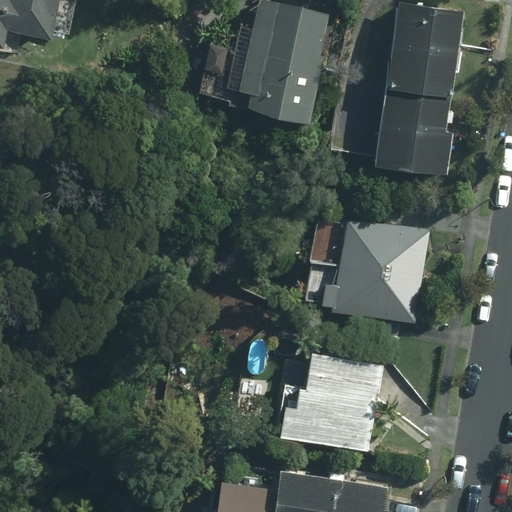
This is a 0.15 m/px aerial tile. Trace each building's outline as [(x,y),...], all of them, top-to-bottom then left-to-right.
[(0,0),(0,47),(3,48),(7,30),(51,39),(58,0),(0,0)] [(333,5),(305,0),(256,0),(236,111),(310,125),(333,5)] [(444,124),(460,6),(418,0),(394,0),(373,165),(447,175),(454,125),(444,124)] [(426,224),(316,212),(311,259),(326,260),(322,301),(365,306),(362,330),(397,334),(399,318),(415,320),(426,224)] [(380,357),(308,344),(302,385),(286,383),(277,432),(365,446),(380,357)] [(383,511),(388,487),(274,467),(271,482),(219,473),(211,511),(383,511)]
